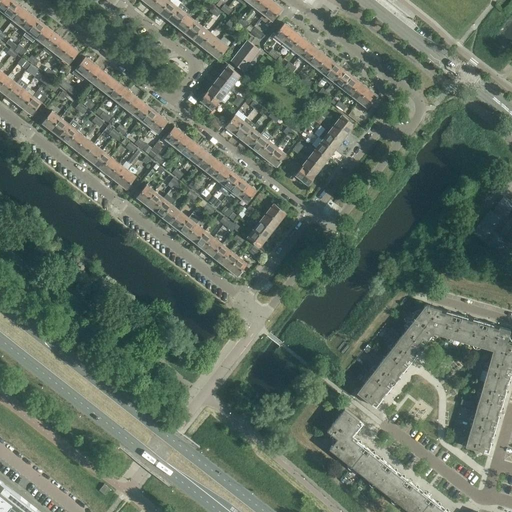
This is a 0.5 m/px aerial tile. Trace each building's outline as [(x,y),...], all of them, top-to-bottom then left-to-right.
[(0,0),(0,8),(4,12),(13,0),(0,0)] [(16,13),(21,6),(13,0),(4,12),(14,19),(18,14),(16,13)] [(160,12),(170,1),(168,0),(156,0),(152,6),(155,8),(155,9),(155,10),(158,12),(159,12),(160,12)] [(264,13),(273,1),(272,0),(260,0),(256,7),(264,13)] [(169,19),(178,7),(170,1),(160,12),(162,13),(161,13),(162,14),(164,17),(165,17),(166,16),(169,19)] [(273,20),(280,12),(282,9),(278,5),(278,4),(275,2),(274,2),(273,1),(264,13),(270,18),(266,23),(269,25),(273,20)] [(20,25),(30,13),(21,6),(16,13),(18,14),(14,19),(20,25)] [(177,26),(186,14),(178,7),(169,19),(172,22),(172,23),(175,25),(176,25),(177,26)] [(33,26),(38,19),(30,13),(20,25),(27,30),(31,25),(33,26)] [(185,32),(195,20),(186,14),(177,26),(178,26),(178,28),(181,30),(182,30),(182,29),(185,32)] [(37,37),(46,26),(38,19),(33,26),(31,25),(27,30),(37,37)] [(194,39),(203,27),(195,20),(185,32),(189,35),(189,36),(192,38),(193,38),(194,39)] [(284,41),(293,30),(290,27),(290,26),(287,24),(286,24),(284,23),(275,35),(284,41)] [(49,38),(54,32),(46,26),(37,37),(46,45),(51,40),(49,38)] [(202,45),(211,33),(203,27),(194,39),(195,39),(195,40),(195,41),(198,43),(199,43),(202,45)] [(252,33),(259,39),(263,35),(255,28),(252,33)] [(292,48),(301,36),(300,35),(300,34),(297,32),(296,32),(293,30),(284,41),(292,48)] [(53,50),(62,38),(54,32),(49,38),(51,40),(46,45),(53,50)] [(210,52),(220,40),(211,33),(202,45),(205,48),(205,49),(208,51),(209,51),(210,52)] [(300,55),(310,43),(306,40),(307,40),(306,39),(304,37),(303,37),(302,37),(301,36),(292,48),(300,55)] [(66,51),(71,45),(62,38),(53,50),(60,56),(64,50),(66,51)] [(219,58),(228,47),(220,40),(210,52),(212,53),(212,54),(214,56),(216,56),(219,58)] [(254,57),(260,50),(248,40),(232,61),(244,70),(249,63),(251,64),(253,64),(255,63),(256,61),(256,58),(254,57)] [(309,61),(318,49),(317,48),(317,47),(314,45),(313,45),(310,43),(300,55),(309,61)] [(70,63),(79,51),(77,50),(77,49),(75,47),(74,47),(71,45),(66,51),(64,50),(60,56),(70,63)] [(317,68),(326,56),(323,53),(323,52),(320,50),(319,50),(318,49),(309,61),(317,68)] [(89,70),(94,63),(91,61),(91,59),(88,57),(87,58),(85,56),(76,68),(86,76),(90,71),(89,70)] [(326,74),(335,62),(334,61),(334,60),(331,58),(330,58),(326,56),(317,68),(326,74)] [(334,81),(343,69),(340,66),(340,65),(337,63),(336,63),(335,62),(326,74),(334,81)] [(93,81),(102,70),(94,63),(89,70),(90,71),(86,76),(93,81)] [(240,75),(231,68),(228,66),(226,69),(224,69),(222,72),(222,73),(222,74),(233,83),(240,75)] [(0,86),(8,76),(0,69),(0,86)] [(342,87),(352,75),(350,75),(350,74),(350,73),(348,71),(346,71),(343,69),(334,81),(342,87)] [(105,82),(110,76),(102,70),(93,81),(100,87),(104,81),(105,82)] [(233,83),(222,74),(221,75),(219,75),(217,78),(218,79),(215,83),(227,92),(233,83)] [(351,94),(360,82),(357,79),(357,78),(354,76),(353,76),(352,75),(342,87),(351,94)] [(0,88),(7,94),(16,83),(8,76),(0,86),(0,88)] [(109,94),(119,82),(110,76),(105,82),(104,81),(100,87),(109,94)] [(122,95),(127,89),(119,82),(109,94),(119,102),(123,96),(122,95)] [(359,100),(368,88),(367,88),(367,87),(367,86),(364,84),(363,84),(360,82),(351,94),(359,100)] [(16,101),(25,89),(16,83),(7,94),(16,101)] [(215,83),(212,86),(211,86),(209,89),(209,90),(209,91),(208,91),(220,100),(227,92),(215,83)] [(368,108),(377,96),(373,92),(373,91),(370,89),(369,89),(368,88),(359,100),(365,105),(361,110),(364,112),(368,107),(368,108)] [(24,108),(33,96),(25,89),(16,101),(24,108)] [(126,107),(135,95),(127,89),(122,95),(123,96),(119,102),(126,107)] [(208,90),(206,93),(205,93),(202,96),(203,97),(201,100),(211,108),(208,113),(211,115),(215,110),(214,108),(220,100),(208,91),(209,91),(208,90)] [(138,108),(143,102),(135,95),(126,107),(133,112),(137,107),(138,108)] [(33,114),(42,102),(33,96),(24,108),(25,108),(25,110),(28,112),(29,112),(33,114)] [(142,120),(151,108),(143,102),(138,108),(137,107),(133,112),(142,120)] [(154,121),(160,114),(151,108),(142,120),(152,127),(156,122),(154,121)] [(52,129),(61,117),(52,111),(43,122),(46,125),(46,126),(49,129),(51,128),(52,129)] [(159,133),(168,121),(166,119),(166,118),(163,116),(162,116),(160,114),(154,121),(156,122),(152,127),(159,133)] [(235,133),(244,121),(235,114),(226,126),(230,129),(230,130),(232,132),(234,132),(235,133)] [(354,124),(343,115),(336,123),(348,132),(350,129),(351,129),(354,126),(353,125),(354,124)] [(60,136),(69,124),(61,117),(52,129),(60,136)] [(243,139),(252,127),(244,121),(235,133),(236,134),(236,135),(239,137),(240,137),(243,139)] [(348,132),(336,123),(329,132),(341,141),(342,140),(343,140),(345,137),(345,136),(348,132)] [(68,142),(78,130),(69,124),(60,136),(68,142)] [(178,139),(183,133),(181,131),(181,130),(178,128),(177,128),(174,126),(165,138),(172,144),(176,138),(178,139)] [(251,146),(261,134),(252,127),(243,139),(246,142),(246,143),(249,145),(250,145),(251,146)] [(77,149),(86,137),(78,130),(68,142),(77,149)] [(341,141),(329,132),(323,140),(335,149),(337,146),(338,146),(341,143),(340,142),(341,141)] [(182,151),(191,139),(183,133),(178,139),(176,138),(172,144),(182,151)] [(260,152),(269,141),(261,134),(251,146),(252,147),(252,148),(255,150),(256,150),(260,152)] [(85,155),(94,143),(86,137),(77,149),(85,155)] [(194,152),(199,146),(191,139),(182,151),(191,159),(196,153),(194,152)] [(335,149),(323,140),(316,148),(328,158),(329,156),(330,156),(332,154),(332,152),(335,149)] [(157,153),(163,145),(158,141),(152,149),(157,153)] [(268,159),(277,147),(269,141),(260,152),(263,155),(263,156),(266,158),(267,158),(268,159)] [(93,162),(103,150),(94,143),(85,155),(93,162)] [(198,164),(208,152),(199,146),(194,152),(196,153),(191,159),(198,164)] [(277,166),(286,154),(277,147),(268,159),(269,160),(269,161),(272,163),(273,163),(277,166)] [(328,158),(316,148),(310,157),(322,166),(324,163),(325,163),(327,160),(327,159),(328,158)] [(102,168),(111,157),(103,150),(93,162),(102,168)] [(211,165),(216,158),(208,152),(198,164),(205,169),(209,164),(211,165)] [(110,175),(119,163),(111,157),(102,168),(110,175)] [(322,166),(310,157),(303,165),(315,174),(316,173),(317,173),(319,170),(319,169),(322,166)] [(211,181),(215,177),(224,165),(216,158),(211,165),(209,164),(205,169),(206,170),(202,174),(211,181)] [(118,181),(128,170),(119,163),(110,175),(118,181)] [(227,178),(232,171),(224,165),(215,177),(224,184),(228,179),(227,178)] [(314,177),(316,175),(315,174),(303,165),(297,173),(295,172),(291,178),(294,180),(298,176),(308,184),(311,181),(312,181),(314,178),(314,177)] [(127,188),(136,176),(128,170),(118,181),(119,182),(119,183),(122,186),(123,185),(127,188)] [(231,189),(240,178),(232,171),(227,178),(228,179),(224,184),(231,189)] [(243,191),(248,184),(240,178),(231,189),(238,195),(242,189),(243,191)] [(248,203),(257,191),(255,189),(255,188),(253,186),(252,186),(248,184),(243,191),(242,189),(238,195),(248,203)] [(146,203),(155,191),(146,185),(137,196),(141,199),(141,200),(144,202),(145,202),(146,203)] [(154,210),(164,198),(155,191),(146,203),(154,210)] [(511,238),(511,202),(504,196),(495,207),(496,208),(493,211),(490,209),(472,232),(484,241),(484,240),(488,243),(487,244),(499,253),(508,242),(507,241),(510,237),(511,238)] [(163,216),(172,204),(164,198),(154,210),(163,216)] [(286,212),(274,203),(268,212),(279,221),(280,220),(281,220),(284,217),(283,216),(286,212)] [(171,223),(180,211),(172,204),(163,216),(171,223)] [(249,216),(254,209),(250,206),(244,213),(249,216)] [(179,229),(189,217),(180,211),(171,223),(179,229)] [(279,221),(268,212),(261,220),(273,229),(279,221)] [(188,236),(197,224),(189,217),(179,229),(188,236)] [(273,229),(261,220),(255,228),(266,238),(273,229)] [(196,242),(205,231),(197,224),(188,236),(196,242)] [(266,238),(255,228),(248,237),(259,246),(262,243),(263,243),(266,240),(265,239),(266,238)] [(204,249),(214,237),(205,231),(196,242),(204,249)] [(213,255),(222,244),(214,237),(204,249),(213,255)] [(221,262),(230,250),(222,244),(213,255),(221,262)] [(229,268),(239,257),(230,250),(221,262),(229,268)] [(238,275),(247,263),(239,257),(229,268),(230,269),(231,270),(233,273),(235,272),(238,275)] [(450,337),(457,314),(442,310),(442,309),(426,304),(409,326),(428,341),(434,333),(450,337)] [(477,345),(484,322),(457,314),(450,337),(477,345)] [(511,373),(511,372),(511,343),(507,342),(511,330),(484,322),(477,345),(493,350),(489,366),(511,373)] [(411,363),(426,344),(428,341),(409,326),(392,348),(411,363)] [(394,385),(411,363),(392,348),(375,370),(394,385)] [(504,399),(511,373),(489,366),(481,393),(504,399)] [(376,407),(394,385),(375,370),(357,392),(376,407)] [(497,426),(504,399),(481,393),(473,419),(497,426)] [(366,446),(353,436),(364,423),(345,408),(327,430),(338,438),(330,449),(348,463),(351,466),(366,446)] [(489,453),(497,426),(473,419),(466,446),(472,448),(476,454),(482,451),(489,453)] [(373,483),(388,463),(366,446),(351,466),(373,483)] [(395,500),(410,481),(388,463),(373,483),(395,500)] [(40,511),(0,480),(0,511),(40,511)] [(410,511),(421,511),(432,498),(410,481),(395,500),(410,511)] [(105,494),(110,488),(104,484),(100,490),(105,494)] [(450,511),(432,498),(421,511),(450,511)]
